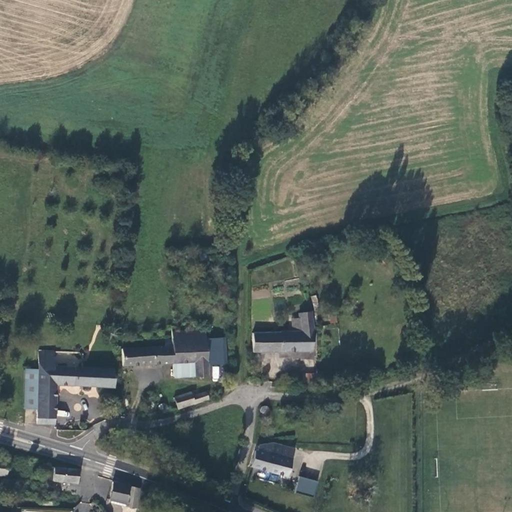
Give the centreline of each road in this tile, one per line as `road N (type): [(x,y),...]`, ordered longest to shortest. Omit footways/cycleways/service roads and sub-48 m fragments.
road 1 (unclassified): [(79,456),(103,428),(190,416),(259,394),(228,510)]
road 2 (secondary): [(79,456),(228,510)]
